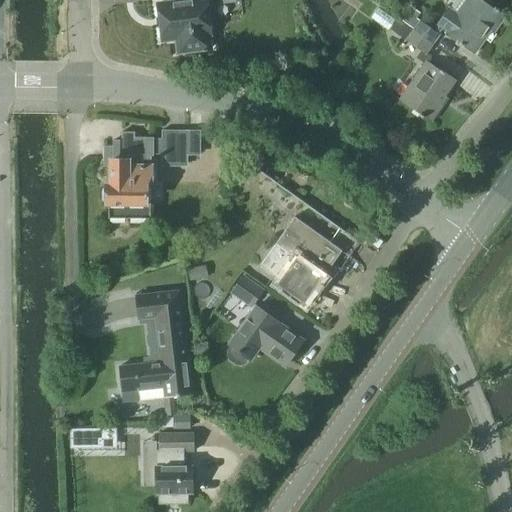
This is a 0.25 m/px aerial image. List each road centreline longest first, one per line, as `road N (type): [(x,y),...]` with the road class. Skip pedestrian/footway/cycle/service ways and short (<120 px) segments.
road 1 (residential): [(74,86),(168,91),(302,123),(416,205)]
road 2 (secondary): [(279,511),(469,240)]
road 3 (unclassified): [(5,511),(0,215)]
road 4 (residential): [(416,205),(511,71)]
